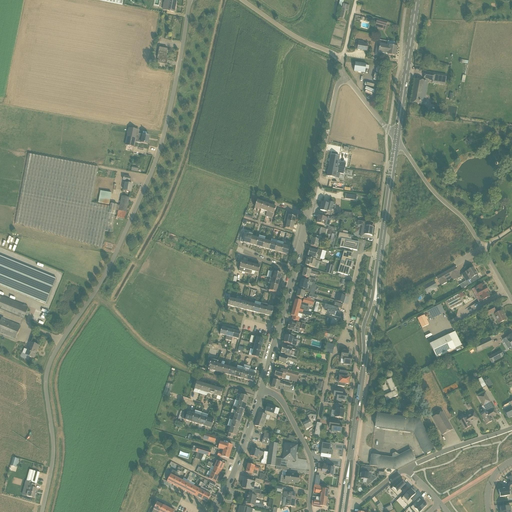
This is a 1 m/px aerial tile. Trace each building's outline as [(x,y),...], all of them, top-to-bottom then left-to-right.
[(176,0),(168,0),(167,11),(174,12),(176,0)] [(345,10),(348,11),(349,5),(343,4),(341,16),(343,17),(345,10)] [(377,19),(375,27),(385,30),(387,22),(377,19)] [(367,51),(368,46),(368,44),(364,44),(364,42),(358,41),(358,43),(357,50),(367,51)] [(389,46),(387,46),(386,54),(388,54),(387,55),(395,56),(397,47),(394,47),(395,43),(390,42),(389,46)] [(377,44),(376,50),(375,55),(382,56),(383,53),(386,54),(387,46),(377,44)] [(167,65),(167,64),(168,60),(165,59),(167,49),(159,48),(157,59),(159,59),(158,63),(167,65)] [(365,73),(365,69),(366,66),(366,64),(355,63),(354,72),(365,73)] [(411,103),(416,104),(424,105),(428,81),(432,82),(432,84),(445,86),(446,76),(425,72),(424,80),(424,81),(416,79),(411,103)] [(367,95),(374,97),(377,92),(369,89),(367,95)] [(149,136),(147,136),(137,134),(135,133),(136,130),(130,129),(127,144),(134,145),(135,142),(148,144),(149,136)] [(115,217),(125,219),(126,212),(129,198),(122,196),(120,205),(117,205),(111,204),(110,207),(92,204),(99,167),(41,156),(28,154),(21,193),(15,224),(22,225),(102,248),(105,232),(105,231),(112,232),(113,225),(115,217)] [(329,166),(344,169),(346,164),(340,163),(338,163),(339,157),(331,155),(329,166)] [(329,166),(327,176),(335,178),(336,173),(343,175),(344,169),(329,166)] [(130,178),(124,176),(123,180),(125,181),(124,191),(131,192),(132,185),(129,184),(129,181),(130,178)] [(100,191),(98,203),(109,205),(111,194),(100,191)] [(257,201),(255,208),(261,211),(264,203),(263,203),(257,201)] [(264,203),(261,211),(267,213),(270,205),(269,205),(264,203)] [(329,203),(329,205),(322,203),(320,210),(327,212),(327,215),(330,215),(331,210),(336,211),(337,205),(329,203)] [(269,218),(272,219),(276,207),(270,205),(267,213),(270,214),(269,218)] [(284,222),(287,222),(294,224),(296,218),(292,217),(292,214),(286,212),(284,222)] [(317,223),(321,225),(327,226),(329,219),(334,220),(334,216),(330,215),(328,215),(327,219),(319,216),(317,223)] [(362,226),(360,237),(369,238),(369,236),(372,236),(374,227),(366,226),(366,222),(358,221),(358,225),(362,226)] [(287,222),(285,229),(293,231),(293,230),(294,224),(287,222)] [(320,227),(318,235),(326,237),(328,230),(326,230),(320,227)] [(334,249),(338,233),(333,231),(328,247),(334,249)] [(253,235),(242,232),(239,242),(244,243),(250,245),(252,237),(253,235)] [(345,240),(343,248),(357,251),(359,243),(351,241),(353,236),(340,233),(338,238),(345,240)] [(320,241),(321,238),(313,235),(310,246),(318,248),(320,241)] [(262,248),(264,241),(265,238),(259,236),(258,239),(256,247),(259,247),(262,248)] [(256,247),(258,239),(252,237),(250,245),(256,246),(256,247)] [(275,252),(278,241),(272,240),(271,243),(269,250),(275,252)] [(269,250),(271,243),(264,241),(262,248),(263,248),(264,249),(269,250)] [(275,252),(281,253),(284,243),(278,241),(275,252)] [(288,255),(291,244),(284,243),(281,253),(281,254),(281,253),(287,255),(288,255)] [(317,252),(314,251),(309,249),(308,256),(316,258),(317,254),(321,256),(322,251),(318,250),(317,252)] [(344,251),(343,255),(344,255),(343,260),(346,261),(345,266),(340,265),(337,273),(348,276),(350,268),(352,269),(353,262),(351,262),(353,258),(351,257),(346,256),(347,252),(344,251)] [(0,255),(0,285),(46,304),(56,279),(0,255)] [(305,265),(310,266),(316,268),(318,261),(307,258),(305,265)] [(245,273),(248,263),(247,263),(242,262),(241,261),(239,272),(242,273),(244,274),(245,273)] [(245,273),(248,274),(248,275),(251,276),(251,275),(254,265),(248,263),(245,273)] [(254,265),(251,275),(258,276),(260,267),(260,266),(260,267),(254,265)] [(454,268),(436,279),(439,284),(441,287),(446,283),(445,282),(452,279),(453,281),(460,277),(454,268)] [(468,286),(479,279),(477,275),(473,268),(461,275),(468,286)] [(302,276),(307,277),(309,278),(310,274),(317,276),(318,273),(309,270),(304,269),(304,270),(303,270),(304,270),(302,276)] [(280,280),(280,278),(281,274),(274,272),(272,272),(270,278),(273,279),(280,280)] [(269,284),(271,285),(278,287),(278,286),(280,281),(280,280),(273,279),(270,278),(269,284)] [(301,280),(299,287),(305,289),(305,291),(310,293),(312,287),(312,286),(314,287),(315,285),(315,283),(313,282),(312,283),(308,282),(306,281),(301,280)] [(433,281),(423,287),(427,294),(437,288),(433,281)] [(485,288),(483,284),(471,290),(478,303),(483,300),(484,301),(485,301),(488,299),(488,298),(490,297),(487,292),(488,292),(486,288),(485,288)] [(271,285),(269,291),(276,293),(277,293),(276,293),(277,290),(278,287),(271,285)] [(296,297),(303,299),(305,292),(298,290),(296,297)] [(337,302),(343,304),(345,297),(339,295),(337,302)] [(0,296),(0,309),(24,319),(28,308),(0,296)] [(458,297),(447,302),(451,310),(462,304),(458,297)] [(240,309),(242,301),(243,299),(236,298),(236,300),(236,301),(234,308),(234,307),(236,308),(240,309)] [(236,301),(236,300),(229,299),(228,306),(234,307),(234,308),(236,301)] [(302,302),(300,302),(295,300),(293,308),(309,312),(310,308),(301,305),(302,302)] [(259,314),(261,304),(255,302),(254,305),(253,312),(259,314)] [(265,315),(267,305),(261,304),(259,314),(261,314),(265,315)] [(441,304),(429,310),(433,319),(441,315),(444,321),(446,320),(443,314),(445,313),(441,304)] [(274,307),(268,305),(267,305),(265,315),(267,316),(271,317),(273,310),(274,307)] [(324,305),(322,310),(330,312),(329,316),(338,318),(339,312),(336,312),(337,309),(324,305)] [(498,324),(506,320),(504,316),(501,311),(496,314),(495,312),(493,306),(485,310),(488,316),(491,314),(494,321),(496,320),(498,324)] [(292,320),(299,321),(300,318),(301,318),(302,315),(306,316),(311,317),(312,313),(309,312),(293,308),(291,316),(293,316),(292,320)] [(424,316),(418,319),(422,327),(428,324),(424,316)] [(0,333),(15,340),(21,327),(0,318),(0,333)] [(332,319),(329,328),(336,330),(338,320),(332,319)] [(287,329),(292,330),(299,332),(300,329),(305,330),(306,325),(297,322),(296,325),(292,324),(289,323),(287,329)] [(222,328),(220,335),(226,337),(228,329),(228,330),(222,328)] [(226,337),(225,340),(231,342),(232,338),(234,331),(228,330),(228,329),(226,337)] [(234,331),(232,338),(239,340),(241,333),(240,333),(238,332),(234,331)] [(292,334),(291,334),(287,332),(286,336),(284,343),(296,346),(297,343),(300,344),(301,340),(300,339),(301,336),(297,335),(296,338),(293,338),(291,337),(292,334)] [(455,349),(448,335),(430,344),(437,358),(455,349)] [(253,344),(262,346),(264,340),(254,337),(251,336),(249,343),(253,344)] [(490,338),(474,345),(477,352),(493,344),(490,338)] [(39,346),(30,343),(28,350),(24,348),(22,354),(22,355),(22,356),(23,357),(28,359),(29,356),(34,358),(33,357),(36,350),(37,350),(39,346)] [(260,352),(262,346),(253,344),(251,350),(260,352)] [(281,353),(285,354),(285,355),(297,359),(297,357),(291,356),(292,352),(294,353),(296,348),(288,346),(287,348),(282,347),(281,353)] [(251,357),(254,357),(258,358),(260,352),(251,350),(249,349),(248,352),(251,353),(250,355),(252,356),(251,357)] [(349,351),(342,350),(341,359),(344,360),(343,364),(351,365),(352,356),(348,356),(349,351)] [(492,363),(501,358),(501,359),(504,357),(504,356),(501,350),(488,357),(492,363)] [(278,362),(283,363),(286,364),(287,361),(296,363),(296,362),(298,363),(299,359),(297,359),(285,355),(284,357),(280,355),(278,362)] [(218,361),(212,360),(209,370),(215,372),(216,372),(217,365),(218,365),(218,361)] [(224,366),(218,365),(217,365),(216,372),(222,373),(222,374),(224,366)] [(228,375),(230,368),(224,366),(222,374),(228,375)] [(236,370),(234,377),(235,377),(241,379),(243,368),(244,368),(237,366),(236,370)] [(236,370),(230,368),(228,375),(234,377),(236,370)] [(247,380),(250,370),(243,368),(241,379),(247,380)] [(287,371),(281,370),(277,368),(276,370),(275,372),(274,373),(274,375),(274,376),(285,379),(286,375),(298,379),(299,373),(287,370),(287,371)] [(253,382),(255,375),(252,374),(253,371),(250,370),(247,380),(253,382)] [(337,386),(345,387),(345,384),(348,384),(349,378),(346,378),(347,372),(340,371),(339,377),(338,377),(337,377),(336,377),(336,378),(335,378),(335,379),(335,380),(335,381),(336,381),(336,382),(337,382),(338,383),(337,386)] [(391,393),(389,394),(384,396),(386,401),(391,399),(397,396),(395,392),(397,391),(391,379),(386,381),(391,393)] [(290,390),(291,385),(285,383),(273,380),(271,388),(278,390),(279,385),(284,387),(284,388),(290,390)] [(197,382),(194,390),(201,392),(203,384),(197,382)] [(168,383),(164,394),(169,396),(173,385),(168,383)] [(210,386),(204,384),(203,384),(201,392),(207,394),(210,386)] [(216,388),(211,386),(210,386),(207,394),(206,398),(209,398),(210,398),(210,395),(214,396),(216,388)] [(217,397),(220,398),(223,390),(216,388),(214,396),(213,400),(216,401),(217,397)] [(343,390),(342,390),(335,389),(333,396),(337,397),(337,400),(336,401),(341,402),(341,401),(345,401),(347,394),(342,394),(343,390)] [(497,414),(490,402),(485,393),(478,397),(487,413),(481,416),(486,424),(493,420),(491,418),(497,414)] [(246,404),(247,402),(248,398),(241,395),(239,402),(246,404)] [(244,411),(246,406),(246,404),(239,402),(237,408),(244,411)] [(342,405),(337,404),(335,404),(334,411),(336,411),(335,418),(343,419),(344,410),(341,409),(342,405)] [(274,414),(274,413),(276,408),(267,405),(265,411),(264,414),(263,415),(270,417),(270,416),(277,419),(278,415),(274,414)] [(242,417),(244,413),(244,411),(237,408),(233,407),(231,413),(235,415),(242,417)] [(195,413),(185,410),(182,419),(192,422),(194,414),(195,413)] [(443,412),(432,418),(442,435),(453,429),(443,412)] [(465,418),(460,422),(464,430),(471,426),(469,424),(478,419),(474,412),(464,417),(465,418)] [(258,429),(262,430),(262,428),(263,428),(266,419),(269,420),(270,417),(263,415),(264,414),(259,413),(255,426),(258,427),(258,429)] [(192,422),(194,423),(198,424),(201,416),(194,414),(192,422)] [(420,420),(382,415),(377,414),(375,427),(377,427),(377,428),(379,428),(379,427),(414,432),(425,455),(434,450),(432,446),(420,420)] [(240,423),(242,418),(242,417),(235,415),(233,421),(240,423)] [(198,424),(205,427),(207,419),(201,416),(198,424)] [(211,429),(214,421),(207,419),(205,427),(211,429)] [(305,430),(310,427),(312,426),(310,420),(302,424),(305,430)] [(238,430),(240,426),(240,423),(233,421),(231,427),(238,430)] [(330,421),(329,428),(332,428),(331,432),(337,433),(337,432),(341,432),(342,428),(340,428),(340,426),(339,425),(340,422),(330,421)] [(231,427),(229,434),(228,437),(232,439),(233,435),(236,436),(238,430),(231,427)] [(262,444),(267,445),(269,446),(269,442),(270,434),(265,433),(262,444)] [(215,443),(216,437),(205,434),(203,439),(215,443)] [(233,446),(225,444),(220,442),(218,449),(222,450),(231,452),(233,446)] [(269,446),(266,465),(277,466),(281,467),(282,459),(276,458),(278,443),(269,442),(269,446)] [(283,460),(295,462),(298,445),(285,443),(283,460)] [(322,443),(321,451),(321,454),(327,455),(328,455),(332,455),(333,451),(330,450),(331,445),(322,443)] [(196,452),(210,456),(211,451),(197,447),(193,446),(192,451),(196,452)] [(250,456),(257,458),(258,455),(259,455),(261,455),(262,452),(252,449),(250,456)] [(217,456),(224,458),(229,459),(231,452),(222,450),(221,453),(218,452),(217,456)] [(401,467),(415,460),(411,450),(400,456),(396,453),(392,455),(392,458),(385,457),(381,457),(372,456),(370,466),(395,470),(401,467)] [(224,465),(217,461),(217,462),(214,460),(212,464),(211,466),(214,467),(221,471),(224,465)] [(246,472),(253,474),(256,475),(258,471),(259,468),(248,464),(246,472)] [(323,475),(328,475),(333,476),(334,468),(327,467),(328,465),(318,464),(317,471),(323,472),(323,475)] [(221,471),(214,467),(211,473),(219,476),(221,471)] [(373,473),(372,472),(373,468),(361,467),(361,473),(360,479),(367,480),(367,483),(368,485),(376,478),(374,476),(372,475),(372,474),(373,474),(373,473)] [(37,484),(39,475),(40,473),(29,470),(26,481),(37,484)] [(206,475),(205,477),(216,482),(219,476),(211,473),(210,476),(206,475)] [(285,482),(293,483),(298,484),(299,475),(286,473),(285,476),(281,476),(280,482),(285,483),(285,482)] [(176,478),(171,475),(167,482),(173,485),(176,478)] [(178,488),(182,481),(176,478),(173,485),(178,488)] [(249,492),(252,493),(253,490),(254,490),(254,488),(253,488),(254,483),(255,483),(255,482),(244,480),(242,488),(249,490),(249,492)] [(405,485),(400,480),(396,484),(396,483),(393,486),(393,487),(393,488),(395,490),(393,492),(398,496),(402,492),(400,490),(405,485)] [(188,483),(182,481),(178,488),(184,491),(188,483)] [(505,489),(498,490),(500,497),(510,496),(511,492),(511,483),(510,482),(505,489)] [(23,495),(26,496),(34,498),(37,489),(34,488),(35,485),(28,483),(27,486),(25,486),(24,492),(23,495)] [(190,494),(194,486),(188,483),(184,491),(190,494)] [(196,496),(201,499),(206,490),(203,488),(205,484),(203,483),(202,483),(201,487),(199,489),(196,496)] [(316,488),(314,488),(313,493),(315,493),(321,494),(320,497),(327,498),(328,494),(329,495),(330,490),(323,489),(323,488),(320,487),(320,486),(317,485),(316,488)] [(199,489),(194,486),(190,494),(196,496),(199,489)] [(207,502),(211,495),(210,495),(212,492),(210,491),(206,490),(201,499),(207,502)] [(412,491),(411,490),(403,497),(405,500),(404,501),(408,506),(413,502),(410,499),(415,494),(415,493),(412,490),(412,491)] [(263,495),(260,494),(255,493),(252,493),(249,492),(248,492),(248,495),(247,495),(246,498),(245,498),(256,501),(257,498),(263,499),(264,495),(263,495)] [(285,506),(290,506),(295,507),(295,502),(294,502),(295,494),(284,492),(283,498),(286,498),(285,506)] [(320,501),(316,501),(314,501),(313,505),(313,507),(320,508),(320,506),(327,507),(328,503),(326,503),(327,498),(320,497),(320,501)] [(263,509),(264,505),(256,503),(256,501),(245,498),(244,504),(254,506),(254,507),(263,509)] [(423,510),(427,506),(422,501),(417,506),(415,504),(410,508),(414,511),(415,511),(416,511),(417,511),(421,511),(423,510)] [(157,502),(155,507),(152,511),(159,511),(163,505),(157,502)] [(500,511),(499,511),(511,511),(511,507),(511,506),(511,503),(511,504),(511,503),(506,504),(506,507),(500,508),(500,511)]
